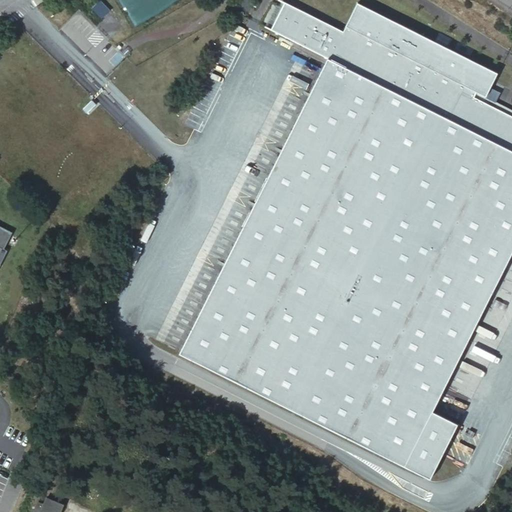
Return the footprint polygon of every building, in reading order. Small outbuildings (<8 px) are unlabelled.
[(111,9),(101,0),(100,0),(93,8),(103,18),(111,9)] [(210,297),(182,354),(408,464),(436,407),(511,251),(511,108),(485,95),(496,71),(356,2),(342,31),(281,0),(267,28),(327,58),(210,297)] [(0,260),(5,250),(0,248),(8,232),(0,227),(0,260)] [(74,477),(66,493),(103,511),(108,511),(113,504),(119,507),(116,511),(157,511),(133,500),(130,505),(108,493),(111,488),(85,474),(81,480),(74,477)] [(58,511),(63,503),(47,496),(44,503),(38,501),(33,511),(58,511)]
